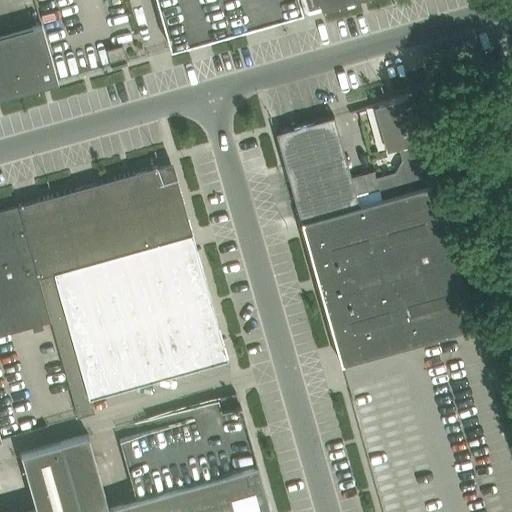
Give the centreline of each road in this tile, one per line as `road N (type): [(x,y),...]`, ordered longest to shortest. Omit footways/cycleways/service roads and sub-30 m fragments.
road 1 (unclassified): [(330,511),(210,94)]
road 2 (unclassified): [(210,94),(511,6)]
road 3 (unknown): [(287,364),(0,444)]
road 4 (unclassified): [(0,152),(210,94)]
